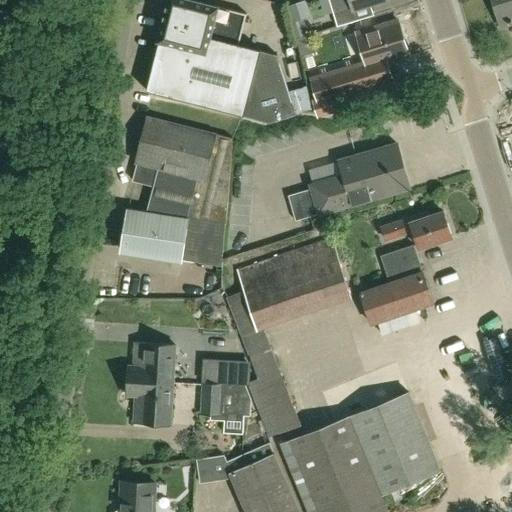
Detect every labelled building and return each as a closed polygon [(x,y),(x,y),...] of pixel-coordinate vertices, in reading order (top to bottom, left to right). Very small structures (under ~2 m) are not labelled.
[(278,53),(238,44),(246,12),(200,0),(166,0),(156,39),(160,40),(157,52),(155,52),(146,89),(268,120),(294,112),(278,53)] [(329,0),(337,25),(356,19),(353,8),(379,0),(329,0)] [(511,0),(492,0),(500,26),(511,22),(511,0)] [(306,1),(289,6),(293,21),(299,20),(310,16),(306,1)] [(356,32),(364,61),(310,78),(316,99),(313,100),(317,115),(401,90),(397,75),(390,77),(385,61),(407,55),(397,20),(356,32)] [(135,161),(137,162),(133,181),(153,187),(147,212),(187,219),(188,215),(199,217),(225,221),(232,137),(147,115),(135,161)] [(297,192),(304,217),(409,187),(396,143),(339,160),(343,175),(310,184),(311,188),(297,192)] [(127,209),(120,249),(180,258),(180,259),(192,260),(199,217),(188,215),(187,219),(147,212),(127,209)] [(418,248),(452,237),(443,211),(429,216),(428,212),(381,227),(385,240),(413,231),(418,248)] [(237,269),(244,290),(227,298),(248,355),(268,406),(279,433),(301,425),(264,327),(352,297),(332,238),(237,269)] [(380,255),(389,283),(360,293),(371,323),(432,301),(413,244),(380,255)] [(134,342),(132,365),(128,364),(128,370),(160,372),(159,383),(172,384),(175,344),(134,342)] [(203,360),(202,383),(233,384),(246,385),(249,385),(249,384),(250,362),(222,361),(203,360)] [(135,395),(134,421),(170,423),(172,384),(159,383),(160,372),(128,370),(126,395),(135,395)] [(243,434),(244,416),(250,416),(251,399),(250,397),(246,385),(233,384),(202,383),(202,390),(200,414),(211,415),(210,419),(225,420),(224,433),(243,434)] [(381,495),(440,471),(407,393),(289,442),(318,511),(383,511),(387,511),(381,495)] [(226,479),(231,476),(246,511),(298,511),(269,442),(227,460),(224,455),(196,459),(199,483),(226,479)] [(121,482),(119,511),(116,511),(115,511),(153,511),(155,484),(121,482)]
